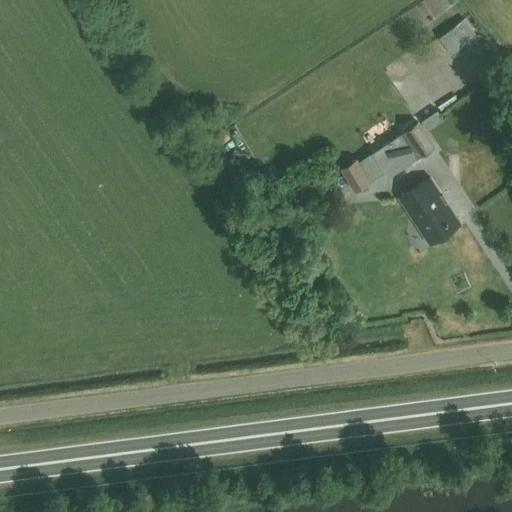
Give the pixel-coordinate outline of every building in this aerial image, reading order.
[(421,26),(456,12),(451,0),(437,0),(415,9),(421,26)] [(456,25),(440,37),(454,56),(470,44),(456,25)] [(435,146),(432,142),(419,120),(404,130),(421,156),(435,146)] [(401,131),(371,150),(387,177),(418,157),(401,131)] [(460,222),(430,177),(399,197),(429,242),(460,222)]
